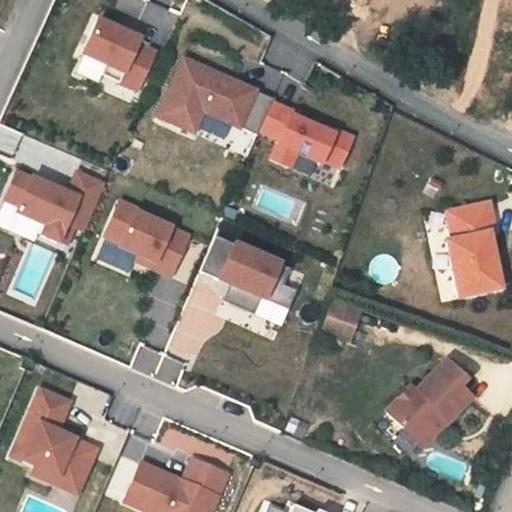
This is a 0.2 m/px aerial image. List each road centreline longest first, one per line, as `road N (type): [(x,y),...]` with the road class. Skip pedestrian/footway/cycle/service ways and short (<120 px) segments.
road 1 (residential): [(35,0),(0,78),(0,333),(423,511)]
road 2 (residential): [(511,154),(215,0)]
